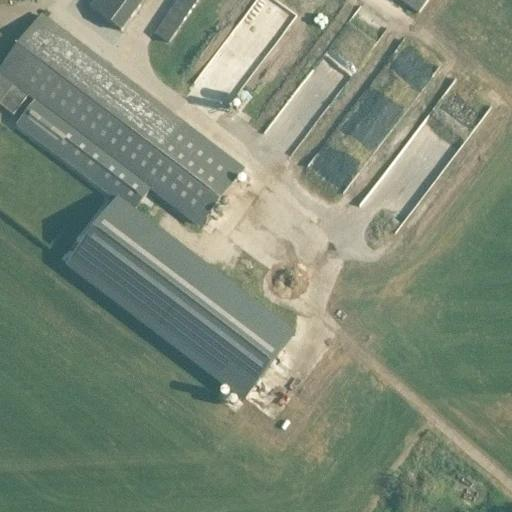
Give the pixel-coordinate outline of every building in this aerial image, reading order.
[(91,9),(122,33),(140,8),(146,0),(97,0),(93,6),(91,9)] [(178,0),(156,33),(171,44),(201,0),(178,0)] [(398,0),(419,15),(429,0),(398,0)] [(0,107),(13,118),(27,100),(34,105),(18,126),(111,197),(109,200),(115,205),(69,266),(246,401),(295,336),(134,213),(150,193),(199,229),(244,171),(190,130),(59,30),(42,18),(0,73),(0,107)] [(306,171),(340,196),(374,151),(340,126),(306,171)]
